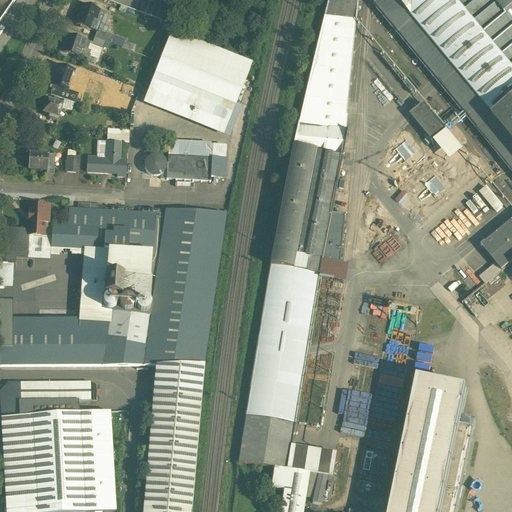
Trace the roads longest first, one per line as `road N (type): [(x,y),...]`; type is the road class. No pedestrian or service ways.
road 1 (residential): [(126,511),(139,407),(133,378),(0,374)]
road 2 (residential): [(0,185),(221,199)]
road 3 (residential): [(0,115),(47,0)]
